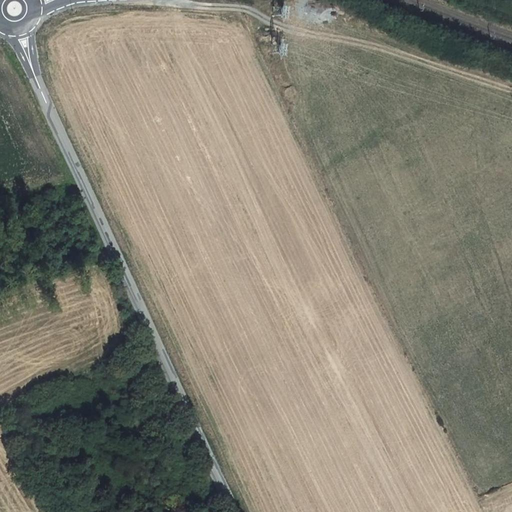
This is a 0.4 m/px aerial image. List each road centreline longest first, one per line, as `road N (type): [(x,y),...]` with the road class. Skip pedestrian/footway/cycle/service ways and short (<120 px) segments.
road 1 (unclassified): [(232,511),(19,26)]
road 2 (track): [(173,0),(240,7),(511,90)]
